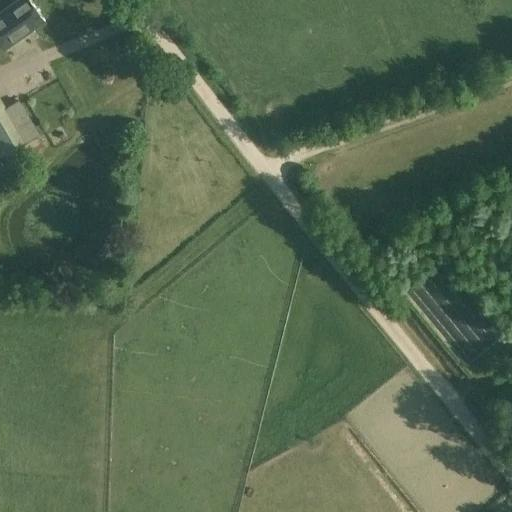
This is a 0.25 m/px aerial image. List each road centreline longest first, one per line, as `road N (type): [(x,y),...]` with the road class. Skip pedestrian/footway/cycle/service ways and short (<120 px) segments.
road 1 (track): [(511,480),(128,0)]
road 2 (unknown): [(269,176),(511,73)]
